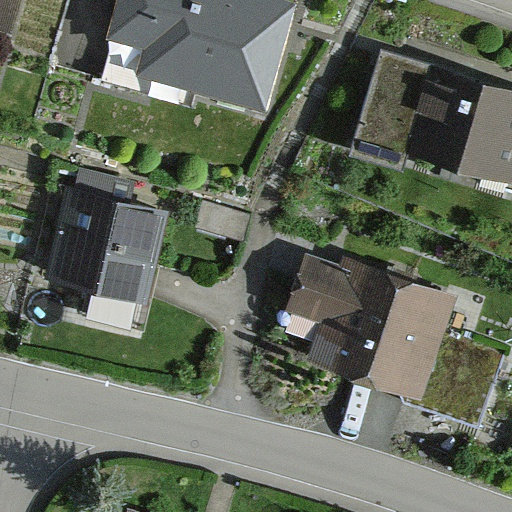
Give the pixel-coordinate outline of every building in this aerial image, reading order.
[(17,0),(0,0),(0,14),(12,18),(17,0)] [(295,0),(116,0),(109,25),(145,35),(138,60),(269,96),(295,0)] [(511,75),(410,49),(382,158),(511,192),(511,75)] [(0,259),(19,170),(0,165),(0,259)] [(201,214),(88,190),(70,273),(183,297),(201,214)] [(474,288),(350,253),(323,348),(421,377),(414,401),(487,422),(504,361),(457,347),(474,288)]
